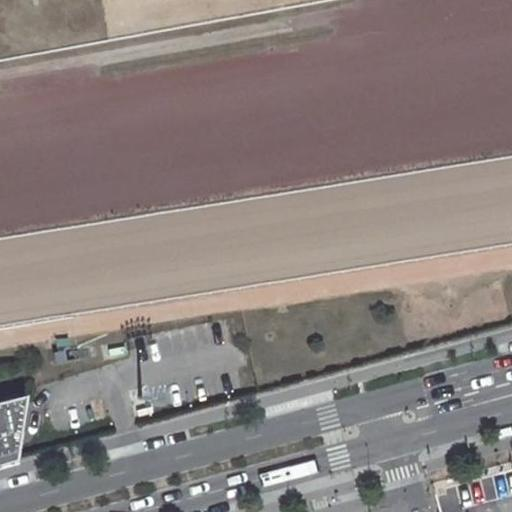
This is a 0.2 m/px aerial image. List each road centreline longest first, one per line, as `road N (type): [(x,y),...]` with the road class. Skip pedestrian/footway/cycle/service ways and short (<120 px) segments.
road 1 (secondary): [(511,389),(56,511)]
road 2 (track): [(0,74),(354,12)]
